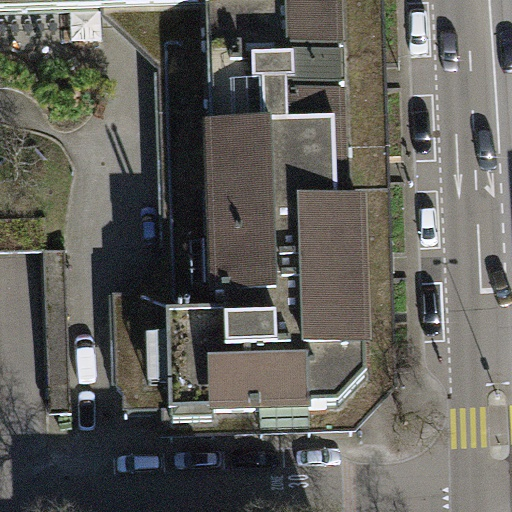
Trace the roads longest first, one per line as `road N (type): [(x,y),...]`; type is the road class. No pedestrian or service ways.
road 1 (tertiary): [(483,50),(503,511)]
road 2 (unknown): [(34,503),(15,80)]
